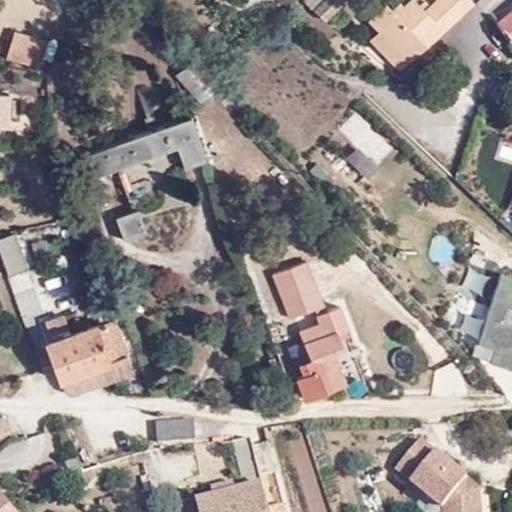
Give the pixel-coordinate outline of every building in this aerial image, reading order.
[(331,0),(307,0),(304,3),(325,25),(341,9),(331,0)] [(362,12),(349,0),(331,0),(341,9),(353,22),(362,12)] [(468,0),(408,0),(409,0),(413,5),(403,14),(411,23),(394,38),(370,19),(367,22),(378,33),(408,63),(423,48),(419,42),(423,38),(428,43),(470,2),(468,0)] [(383,6),(370,19),(394,38),(411,23),(403,14),(413,5),(409,0),(402,9),(398,4),(389,13),(383,6)] [(511,18),(500,28),(511,43),(511,18)] [(33,64),(40,38),(10,30),(2,56),(33,64)] [(408,63),(378,33),(370,43),(398,72),(408,63)] [(423,48),(428,43),(423,38),(419,42),(423,48)] [(182,171),(205,162),(189,116),(95,151),(105,177),(175,151),(182,171)] [(122,241),(145,233),(138,211),(114,219),(122,241)] [(0,256),(7,277),(26,270),(14,237),(0,242),(0,256)] [(308,262),(272,276),(290,321),(326,307),(308,262)] [(482,341),(498,348),(494,363),(511,367),(511,278),(504,276),(482,341)] [(116,309),(107,311),(95,315),(98,326),(47,343),(59,380),(124,357),(113,322),(119,320),(116,309)] [(336,334),(347,330),(340,309),(317,316),(320,326),(301,333),(311,360),(316,374),(303,378),(296,381),(303,400),(345,386),(334,354),(342,352),(336,334)] [(64,398),(131,376),(124,357),(59,380),(64,398)] [(298,365),(303,378),(316,374),(311,360),(298,365)] [(158,442),(194,440),(194,424),(193,423),(158,424),(158,442)] [(482,511),(481,490),(420,441),(396,471),(411,483),(426,495),(443,509),(443,511),(482,511)] [(233,448),(243,494),(262,490),(251,444),(233,448)] [(79,495),(87,491),(83,480),(75,484),(79,495)] [(421,501),(426,495),(411,483),(407,488),(421,501)] [(211,489),(214,501),(235,496),(232,484),(211,489)] [(0,511),(17,511),(0,489),(0,511)] [(235,496),(214,501),(198,505),(199,511),(267,511),(262,490),(243,494),(235,496)]
